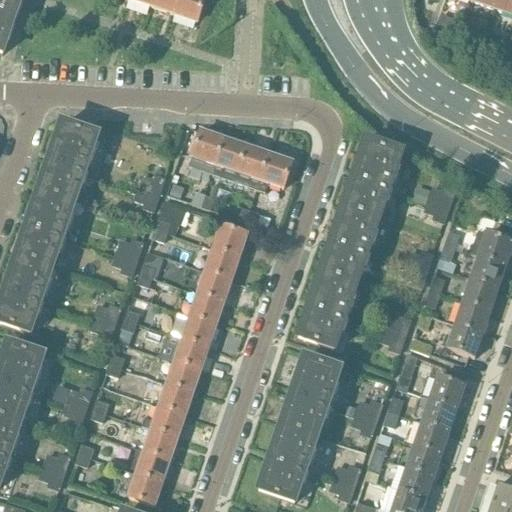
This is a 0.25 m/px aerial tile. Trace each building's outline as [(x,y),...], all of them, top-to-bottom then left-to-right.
[(20,6),(21,0),(0,0),(0,57),(2,58),(7,42),(9,43),(14,27),(13,26),(15,21),(16,22),(21,6),(20,6)] [(154,0),(129,0),(128,2),(151,10),(154,0)] [(179,0),(154,0),(151,10),(174,18),(179,0)] [(179,0),(174,18),(197,26),(205,1),(204,1),(204,0),(179,0)] [(472,0),(471,5),(494,13),(498,0),(472,0)] [(511,0),(498,0),(494,13),(511,18),(511,0)] [(40,193),(75,205),(97,140),(62,128),(40,193)] [(211,178),(223,144),(200,136),(189,170),(211,178)] [(245,151),(223,144),(211,178),(234,185),(245,151)] [(378,223),(383,208),(401,157),(366,145),(343,211),(378,223)] [(268,159),(245,151),(234,185),(256,193),(268,159)] [(268,159),(256,193),(266,196),(268,187),(283,191),(291,167),(268,159)] [(155,217),(166,182),(153,177),(152,182),(142,178),(133,205),(144,208),(142,212),(155,217)] [(445,228),(457,194),(444,189),(443,193),(433,190),(423,216),(433,220),(432,223),(445,228)] [(52,271),(75,205),(40,193),(17,259),(52,271)] [(195,194),(191,208),(199,211),(204,197),(195,194)] [(211,215),(215,201),(204,197),(199,211),(211,215)] [(228,205),(223,218),(245,226),(250,213),(228,205)] [(191,215),(164,206),(155,233),(168,238),(168,237),(176,240),(180,228),(186,230),(191,215)] [(356,288),(361,273),(378,223),(343,211),(321,276),(356,288)] [(255,230),(260,217),(250,213),(245,226),(255,230)] [(213,254),(238,262),(246,238),(221,230),(213,254)] [(152,242),(165,247),(168,238),(155,233),(152,242)] [(460,238),(449,234),(444,249),(455,253),(460,238)] [(478,261),(504,270),(511,248),(511,246),(486,237),(478,261)] [(133,282),(145,247),(132,242),(131,246),(120,243),(112,269),(121,272),(120,277),(133,282)] [(439,263),(450,267),(455,253),(444,249),(439,263)] [(213,254),(205,276),(230,285),(238,262),(213,254)] [(422,293),(434,259),(421,254),(420,258),(410,255),(401,281),(410,285),(409,289),(422,293)] [(163,260),(147,255),(139,279),(153,283),(156,273),(158,274),(163,260)] [(17,259),(0,310),(0,327),(30,337),(52,271),(17,259)] [(478,261),(471,284),(497,293),(504,270),(478,261)] [(205,276),(198,299),(222,307),(230,285),(205,276)] [(356,288),(321,276),(299,342),(333,354),(356,288)] [(136,288),(150,292),(153,283),(139,279),(136,288)] [(445,283),(434,279),(429,295),(440,299),(445,283)] [(471,284),(463,307),(489,315),(497,293),(471,284)] [(424,308),(435,312),(440,299),(429,295),(424,308)] [(198,299),(190,321),(215,330),(222,307),(198,299)] [(143,303),(132,300),(124,324),(137,328),(141,317),(138,316),(143,303)] [(481,338),(489,315),(463,307),(455,329),(481,338)] [(111,347),(123,312),(110,308),(108,312),(98,308),(89,334),(100,338),(98,343),(111,347)] [(388,320),(379,346),(389,349),(387,354),(401,358),(412,323),(400,319),(398,324),(388,320)] [(190,321),(182,344),(207,352),(215,330),(190,321)] [(133,337),(134,337),(137,328),(124,324),(121,333),(122,333),(118,345),(129,348),(133,337)] [(481,338),(455,329),(447,353),(473,362),(481,338)] [(413,342),(410,352),(427,358),(431,348),(413,342)] [(182,344),(175,366),(199,375),(207,352),(182,344)] [(0,371),(0,419),(20,426),(43,360),(8,349),(0,371)] [(402,377),(401,377),(395,393),(407,396),(412,381),(411,381),(418,360),(408,357),(402,377)] [(125,362),(112,358),(109,368),(122,373),(125,362)] [(282,429),(316,441),(339,374),(304,363),(282,429)] [(192,397),(199,375),(175,366),(167,389),(192,397)] [(105,378),(119,382),(122,373),(109,368),(105,378)] [(423,402),(456,413),(463,390),(438,381),(430,403),(423,401),(423,402)] [(184,419),(192,397),(167,389),(160,411),(184,419)] [(98,402),(118,409),(122,397),(108,393),(108,392),(102,390),(98,402)] [(82,431),(93,396),(81,391),(79,395),(69,392),(60,418),(71,421),(69,427),(82,431)] [(395,393),(388,414),(400,418),(407,396),(395,393)] [(448,436),(456,413),(423,402),(420,411),(427,413),(422,426),(448,436)] [(110,407),(97,403),(93,414),(107,418),(110,407)] [(372,443),(384,408),(371,403),(369,407),(360,404),(351,430),(361,433),(359,438),(372,443)] [(176,442),(184,419),(160,411),(155,424),(145,421),(142,430),(152,433),(152,434),(176,442)] [(90,422),(104,427),(107,418),(93,414),(90,422)] [(383,428),(395,432),(400,418),(388,414),(383,428)] [(0,486),(20,426),(0,419),(0,486)] [(422,426),(414,449),(440,458),(448,436),(422,426)] [(316,441),(282,429),(259,494),(294,506),(316,441)] [(169,464),(176,442),(152,434),(144,456),(169,464)] [(389,449),(377,445),(372,460),(384,464),(389,449)] [(95,452),(81,448),(78,458),(91,462),(95,452)] [(414,449),(406,472),(432,481),(440,458),(414,449)] [(60,496),(72,461),(59,456),(57,460),(48,457),(39,484),(49,487),(47,492),(60,496)] [(161,487),(169,464),(144,456),(137,478),(161,487)] [(75,468),(88,472),(91,462),(78,458),(75,468)] [(368,474),(379,477),(384,464),(372,460),(368,474)] [(350,508),(361,472),(349,468),(348,472),(337,469),(329,495),(339,498),(337,503),(350,508)] [(424,504),(432,481),(406,472),(396,469),(388,491),(424,504)] [(161,487),(137,478),(129,501),(153,510),(161,487)] [(509,511),(511,506),(511,492),(498,488),(489,511),(509,511)] [(421,511),(424,504),(388,491),(381,511),(421,511)] [(380,511),(385,502),(362,493),(358,505),(376,511),(380,511)]
